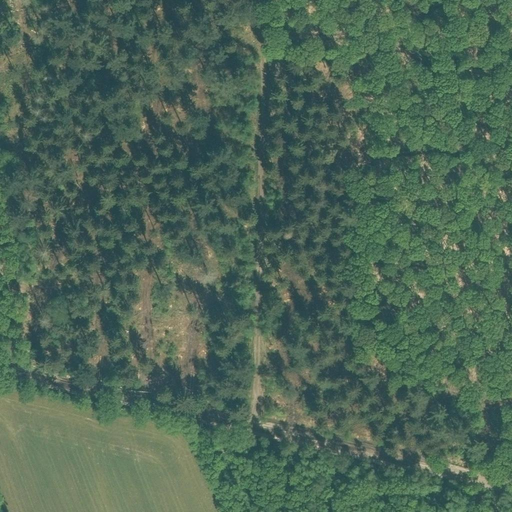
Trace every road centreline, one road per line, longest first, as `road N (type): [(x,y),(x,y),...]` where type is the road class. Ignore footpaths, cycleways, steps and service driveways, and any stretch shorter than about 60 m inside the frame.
road 1 (track): [(0,370),(511,487)]
road 2 (track): [(258,0),(249,431)]
